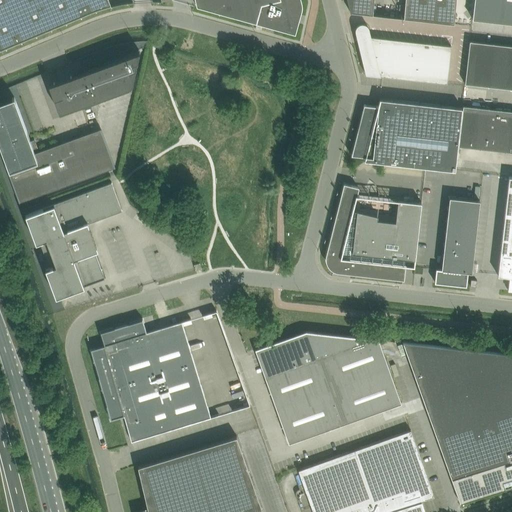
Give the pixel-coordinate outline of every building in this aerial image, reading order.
[(0,0),(0,49),(0,50),(91,12),(111,6),(108,0),(0,0)] [(299,3),(298,0),(195,0),(197,6),(240,18),(241,15),(293,30),(299,9),(299,8),(299,6),(299,5),(299,4),(299,3)] [(347,0),(350,12),(454,23),(456,0),(405,0),(404,17),(375,14),(376,0),(347,0)] [(511,0),(474,0),(472,18),(511,22),(511,0)] [(355,30),(357,38),(366,74),(447,83),(451,45),(371,36),(369,29),(368,27),(368,26),(367,26),(367,25),(366,25),(365,24),(364,24),(363,24),(362,24),(361,24),(360,24),(359,25),(358,25),(357,26),(357,27),(356,27),(356,28),(355,29),(355,30)] [(511,44),(470,40),(465,83),(511,88),(511,44)] [(84,103),(132,85),(139,50),(49,84),(59,112),(80,104),(84,103)] [(34,152),(35,152),(34,149),(38,148),(37,143),(35,139),(30,140),(14,96),(12,97),(12,98),(0,102),(0,143),(7,162),(5,163),(19,201),(115,166),(101,127),(69,139),(74,153),(39,166),(34,152)] [(364,104),(351,155),(365,156),(364,159),(455,169),(462,107),(380,98),(378,106),(364,104)] [(459,145),(511,151),(511,110),(463,105),(459,145)] [(60,142),(35,152),(34,152),(39,166),(74,153),(69,139),(60,142)] [(511,175),(509,176),(498,274),(510,276),(508,290),(511,289),(511,175)] [(59,295),(105,278),(95,251),(98,249),(88,223),(122,210),(111,181),(29,212),(26,213),(36,242),(39,240),(49,266),(46,267),(56,296),(59,295)] [(346,268),(351,272),(403,278),(405,264),(414,265),(421,201),(356,194),(358,187),(344,183),(327,254),(326,255),(326,256),(326,257),(326,258),(327,260),(327,261),(327,262),(328,263),(328,264),(329,265),(330,266),(331,267),(332,268),(333,268),(334,269),(335,270),(335,269),(339,268),(346,268)] [(472,272),(472,271),(480,200),(450,196),(442,268),(436,268),(435,282),(466,285),(468,271),(472,272)] [(143,318),(100,331),(104,344),(91,348),(111,418),(119,416),(120,418),(124,417),(126,424),(127,424),(131,440),(211,416),(182,321),(156,328),(148,330),(147,326),(145,327),(143,318)] [(379,339),(326,333),(306,330),(309,340),(268,355),(269,355),(275,371),(265,374),(265,373),(264,373),(289,442),(401,402),(379,339)] [(511,353),(404,341),(403,342),(460,501),(460,502),(505,488),(504,485),(511,482),(511,353)] [(313,509),(312,511),(313,511),(425,511),(421,499),(434,495),(411,429),(299,469),(313,509)] [(134,510),(134,511),(256,511),(263,510),(237,435),(138,465),(148,507),(134,510)]
